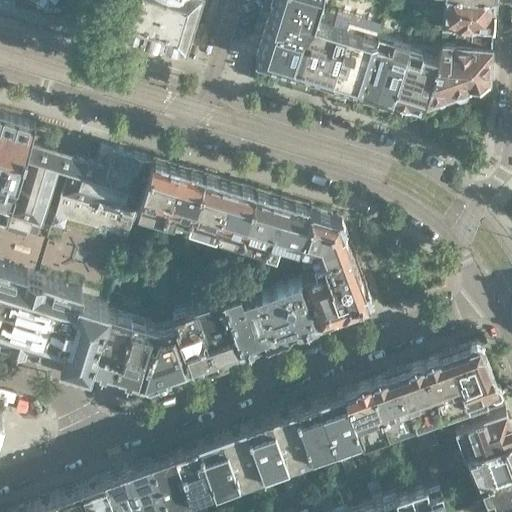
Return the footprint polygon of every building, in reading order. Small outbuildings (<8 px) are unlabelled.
[(183,38),(194,0),(122,0),(117,18),(183,38)] [(315,18),(320,0),(271,0),(271,3),(272,3),(269,14),(268,14),(268,15),(311,28),(315,18)] [(492,27),(493,0),(434,0),(434,5),(439,5),(438,22),(446,23),(492,27)] [(299,69),(311,28),(268,15),(255,56),(298,69),(298,68),(299,69)] [(330,78),(346,28),(315,18),(311,28),(299,69),(330,78)] [(489,80),(491,45),(492,27),(446,23),(441,40),(443,41),(438,56),(423,103),(455,92),(459,94),(465,92),(467,87),(489,80)] [(362,89),(377,38),(346,28),(330,78),(360,87),(360,88),(362,89)] [(393,98),(409,47),(410,42),(379,33),(377,38),(362,89),(393,98)] [(423,103),(438,56),(409,47),(393,98),(422,107),(423,103)] [(29,139),(34,121),(34,119),(0,108),(0,171),(17,177),(29,139)] [(121,248),(134,204),(150,155),(113,143),(108,163),(66,150),(29,139),(17,177),(0,230),(0,238),(21,245),(24,237),(34,240),(40,221),(57,165),(61,167),(67,168),(56,203),(51,219),(91,231),(89,238),(121,248)] [(162,212),(177,163),(151,155),(150,155),(134,204),(162,212)] [(188,220),(203,171),(177,163),(162,212),(188,220)] [(214,228),(229,179),(203,171),(188,220),(214,228)] [(240,236),(255,187),(229,179),(214,228),(240,236)] [(266,244),(281,194),(255,187),(240,236),(266,244)] [(298,243),(311,204),(281,194),(266,244),(273,247),(277,237),(298,243)] [(348,240),(341,223),(337,212),(311,204),(298,243),(308,246),(311,254),(325,249),(348,240)] [(368,297),(358,268),(348,240),(325,249),(345,305),(368,297)] [(345,305),(325,249),(311,254),(313,261),(301,266),(302,269),(319,315),(345,305)] [(29,269),(31,262),(16,258),(14,265),(24,269),(24,268),(29,269)] [(88,361),(105,305),(107,299),(78,290),(79,285),(44,275),(44,274),(29,269),(24,268),(24,269),(14,265),(0,261),(0,328),(8,331),(8,332),(22,336),(22,335),(61,347),(59,352),(88,361)] [(302,269),(262,283),(278,329),(319,315),(302,269)] [(278,329),(262,283),(243,290),(240,283),(221,290),(240,343),(278,329)] [(240,343),(221,290),(198,298),(216,352),(240,343)] [(216,352),(198,298),(174,307),(175,311),(173,312),(174,315),(190,361),(216,352)] [(115,369),(131,313),(105,305),(88,361),(115,369)] [(139,376),(156,321),(131,313),(115,369),(139,376)] [(190,361),(174,315),(161,320),(161,322),(156,321),(139,376),(149,379),(170,371),(169,369),(190,361)] [(498,386),(479,339),(476,337),(448,347),(467,398),(498,386)] [(467,398),(448,347),(422,357),(441,407),(467,398)] [(441,407),(422,357),(396,366),(424,445),(435,441),(430,427),(426,428),(421,414),(441,407)] [(424,445),(396,366),(369,376),(388,427),(408,420),(410,426),(403,428),(411,450),(424,445)] [(388,427),(369,376),(343,385),(359,431),(371,464),(382,460),(376,446),(372,447),(368,434),(388,427)] [(359,431),(343,385),(318,394),(347,473),(355,470),(350,455),(344,457),(340,444),(347,442),(345,436),(359,431)] [(347,473),(318,394),(293,403),(309,449),(323,444),(325,450),(331,447),(336,460),(333,461),(338,476),(347,473)] [(511,429),(511,418),(504,400),(430,427),(435,441),(449,437),(445,428),(455,424),(464,446),(466,446),(511,429)] [(309,449),(293,403),(268,412),(296,491),(306,487),(300,473),(296,474),(291,461),(298,459),(296,454),(309,449)] [(296,491),(268,412),(244,421),(261,466),(273,462),(275,467),(283,465),(287,477),(281,479),(287,494),(296,491)] [(261,466),(244,421),(222,429),(250,507),(259,504),(254,489),(248,491),(243,478),(250,475),(248,471),(261,466)] [(250,507),(222,429),(198,438),(215,483),(227,479),(228,483),(234,481),(240,494),(235,496),(240,510),(250,507)] [(511,458),(511,429),(466,446),(472,459),(475,457),(480,470),(511,458)] [(215,483),(198,438),(174,447),(196,510),(205,506),(200,491),(214,486),(213,484),(215,483)] [(189,511),(196,510),(174,447),(150,455),(168,503),(182,498),(186,511),(189,511)] [(168,503),(150,455),(126,464),(143,511),(154,511),(154,508),(168,503)] [(485,511),(511,503),(511,458),(480,470),(488,487),(475,492),(476,497),(451,506),(449,506),(451,511),(485,511)] [(143,511),(126,464),(103,472),(117,511),(143,511)] [(117,511),(103,472),(80,480),(91,511),(117,511)] [(451,506),(442,483),(438,472),(410,482),(420,511),(451,511),(449,506),(451,506)] [(389,511),(382,492),(377,477),(367,480),(373,497),(359,502),(362,511),(389,511)] [(91,511),(80,480),(57,489),(64,511),(91,511)] [(420,511),(410,482),(382,492),(389,511),(420,511)] [(64,511),(57,489),(32,498),(37,511),(64,511)] [(362,511),(359,502),(344,508),(338,490),(328,494),(335,511),(362,511)] [(335,511),(328,494),(319,497),(324,511),(335,511)] [(37,511),(32,498),(9,506),(11,511),(37,511)]
